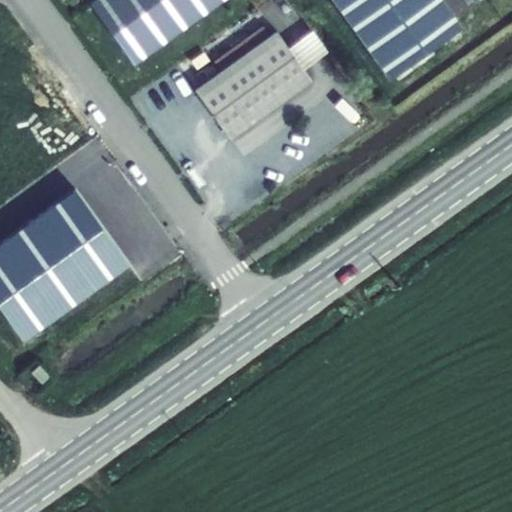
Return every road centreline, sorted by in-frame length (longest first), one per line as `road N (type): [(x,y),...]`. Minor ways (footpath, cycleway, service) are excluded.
road 1 (unclassified): [(262,323),(31,0)]
road 2 (secondary): [(511,143),(262,323)]
road 3 (secondary): [(262,323),(56,471)]
